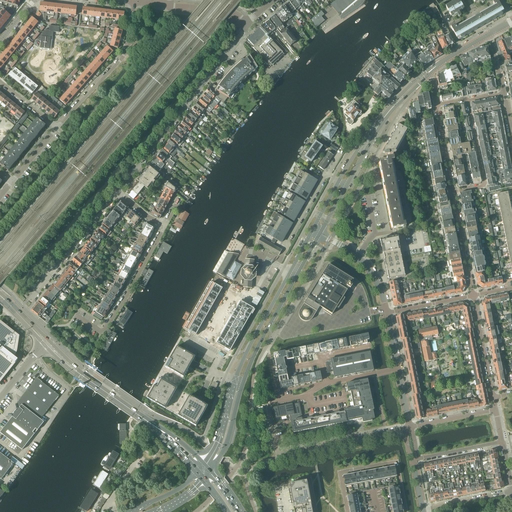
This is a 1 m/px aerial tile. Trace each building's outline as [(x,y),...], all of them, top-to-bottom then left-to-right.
[(300,6),(295,0),(291,0),(289,2),(295,10),(300,6)] [(304,3),(301,0),(295,0),(300,6),(303,10),(305,9),(302,5),(304,3)] [(335,0),(330,5),(335,11),(338,14),(340,12),(341,14),(340,15),(340,16),(339,17),(339,18),(339,19),(340,20),(360,6),(361,5),(362,4),(363,3),(363,2),(364,1),(364,0),(335,0)] [(455,0),(445,6),(447,9),(451,16),(464,9),(458,0),(455,0)] [(480,13),(477,15),(473,17),(470,18),(471,19),(457,28),(455,24),(450,27),(457,38),(459,36),(461,39),(477,29),(480,28),(483,26),(492,20),(502,15),(501,12),(503,11),(497,0),(496,0),(493,2),(495,6),(480,14),(480,13)] [(295,10),(289,2),(284,6),(285,7),(295,21),(297,20),(298,20),(292,13),(295,10)] [(47,12),(47,3),(40,3),(39,11),(36,15),(39,17),(42,13),(44,14),(44,11),(47,12)] [(47,3),(47,12),(46,16),(54,17),(54,13),(55,4),(47,3)] [(62,5),(61,13),(60,17),(68,18),(69,14),(70,6),(62,5)] [(70,6),(69,14),(76,15),(77,7),(70,6)] [(295,21),(285,7),(283,8),(282,8),(280,9),(280,11),(275,15),(276,15),(286,28),(295,21)] [(0,14),(7,20),(11,16),(3,10),(0,13),(0,14)] [(324,15),(321,11),(314,17),(310,20),(316,28),(324,21),(321,17),(324,15)] [(286,28),(276,15),(269,20),(269,21),(285,40),(290,46),(294,43),(297,41),(288,30),(286,28)] [(428,35),(433,33),(426,16),(421,19),(428,35)] [(32,17),(28,22),(34,27),(38,22),(32,17)] [(285,40),(269,21),(268,22),(267,22),(267,21),(266,21),(265,21),(263,23),(273,34),(275,33),(281,40),(281,39),(283,42),(285,40)] [(34,27),(28,22),(25,26),(31,31),(34,27)] [(273,34),(263,23),(261,25),(261,26),(261,27),(259,28),(260,29),(273,43),(275,41),(271,36),(273,34)] [(59,32),(59,29),(59,26),(49,25),(49,29),(45,29),(37,39),(40,41),(41,41),(40,48),(49,49),(50,40),(52,40),(53,32),(59,32)] [(31,31),(25,26),(21,31),(27,36),(31,31)] [(282,52),(273,43),(260,29),(259,29),(248,40),(252,44),(251,46),(258,53),(257,54),(270,68),(272,65),(272,66),(284,55),(282,53),(282,52)] [(448,46),(443,34),(441,30),(434,32),(436,37),(437,37),(442,50),(445,48),(446,49),(447,48),(447,47),(448,46)] [(21,31),(17,36),(23,41),(27,36),(21,31)] [(454,43),(448,32),(443,34),(448,46),(450,45),(452,45),(453,44),(453,43),(454,43)] [(17,36),(13,40),(19,45),(23,41),(17,36)] [(511,45),(509,38),(503,41),(508,54),(511,52),(511,45)] [(508,54),(503,41),(502,41),(501,39),(498,41),(505,61),(510,58),(508,54)] [(19,45),(13,40),(10,45),(15,50),(19,45)] [(286,52),(275,41),(273,43),(282,52),(282,53),(284,55),(286,52)] [(440,50),(438,46),(436,48),(433,44),(426,48),(426,49),(433,60),(442,55),(440,50)] [(10,45),(6,50),(12,55),(15,50),(10,45)] [(103,51),(109,56),(113,51),(107,46),(103,51)] [(418,61),(414,56),(409,48),(409,46),(407,46),(408,49),(407,50),(408,51),(403,56),(413,66),(413,65),(415,66),(416,64),(416,63),(418,61)] [(481,48),(484,62),(487,62),(487,60),(491,59),(487,46),(481,48)] [(484,62),(481,48),(475,50),(478,62),(481,61),(481,63),(484,62)] [(426,49),(421,52),(428,63),(433,60),(426,49)] [(6,50),(2,54),(8,59),(12,55),(6,50)] [(475,50),(468,53),(471,59),(471,60),(472,66),(475,66),(475,64),(478,64),(478,62),(475,50)] [(109,56),(103,51),(99,55),(105,60),(109,56)] [(421,52),(414,56),(418,61),(421,67),(428,63),(421,52)] [(468,53),(463,56),(467,62),(468,65),(468,66),(472,66),(471,59),(468,53)] [(105,60),(99,55),(95,60),(101,65),(105,60)] [(218,86),(217,87),(215,90),(228,97),(230,98),(231,98),(234,93),(238,88),(242,83),(247,79),(246,77),(250,74),(253,72),(258,68),(249,55),(247,57),(243,59),(240,62),(237,64),(235,66),(232,69),(229,72),(227,74),(224,78),(221,81),(220,83),(218,86)] [(413,66),(403,56),(401,58),(400,58),(398,60),(400,61),(408,70),(410,69),(411,69),(413,67),(413,66)] [(467,62),(463,56),(459,58),(462,63),(464,67),(468,65),(467,62)] [(380,69),(380,70),(383,66),(376,59),(373,62),(380,68),(380,69)] [(95,60),(91,64),(97,69),(101,65),(95,60)] [(397,67),(396,68),(405,78),(411,72),(408,70),(400,61),(398,63),(399,65),(398,66),(398,65),(396,67),(397,67)] [(405,78),(396,68),(389,62),(384,67),(390,74),(400,83),(403,80),(405,78)] [(464,67),(462,63),(456,66),(460,72),(459,73),(460,77),(464,75),(466,74),(465,72),(467,72),(464,67)] [(91,64),(87,69),(93,74),(97,69),(91,64)] [(380,70),(380,69),(374,64),(366,72),(380,84),(373,92),(377,95),(381,91),(389,98),(392,94),(391,93),(394,89),(395,90),(399,86),(397,84),(380,70)] [(460,77),(459,73),(455,67),(452,68),(451,68),(450,68),(450,70),(449,70),(454,81),(459,79),(458,77),(460,77)] [(14,79),(20,72),(15,68),(13,71),(12,72),(11,71),(8,75),(14,79)] [(93,74),(87,69),(83,73),(89,78),(93,74)] [(444,73),(443,73),(447,85),(454,83),(454,81),(449,70),(447,71),(445,71),(444,72),(444,73)] [(24,75),(20,72),(14,79),(18,83),(24,75)] [(83,73),(79,78),(85,83),(89,78),(83,73)] [(447,85),(443,73),(441,75),(439,74),(438,75),(437,76),(437,77),(439,89),(447,87),(447,85)] [(462,79),(460,79),(461,84),(463,84),(463,83),(471,81),(469,74),(466,75),(467,79),(463,80),(462,79)] [(22,87),(29,79),(24,75),(18,83),(22,87)] [(85,83),(79,78),(75,82),(81,87),(85,83)] [(360,88),(363,84),(356,78),(353,82),(360,88)] [(27,90),(33,83),(29,79),(22,87),(27,90)] [(75,82),(71,86),(77,92),(81,87),(75,82)] [(38,87),(33,83),(27,90),(32,94),(38,87)] [(215,90),(217,87),(213,84),(209,89),(221,101),(223,103),(228,97),(215,90)] [(453,93),(449,94),(441,96),(442,101),(466,96),(463,84),(460,85),(461,89),(462,92),(459,92),(455,93),(453,93)] [(77,92),(71,86),(67,91),(73,96),(77,92)] [(209,89),(205,94),(217,105),(221,101),(209,89)] [(73,96),(67,91),(63,95),(69,101),(73,96)] [(36,103),(41,96),(36,92),(31,99),(36,103)] [(422,95),(422,96),(425,110),(428,110),(429,114),(432,113),(428,93),(425,94),(424,93),(423,93),(422,95)] [(217,105),(205,94),(202,98),(213,108),(214,108),(217,105)] [(69,101),(63,95),(59,100),(65,105),(69,101)] [(46,100),(41,96),(36,103),(40,107),(46,100)] [(6,97),(2,103),(6,106),(11,101),(6,97)] [(213,108),(202,98),(199,102),(210,113),(218,121),(219,119),(215,115),(211,111),(213,108)] [(51,104),(46,100),(40,107),(45,111),(51,104)] [(11,101),(6,106),(11,110),(15,105),(11,101)] [(210,113),(199,102),(195,107),(203,114),(205,111),(208,114),(210,113)] [(359,116),(361,113),(361,111),(357,108),(359,106),(355,103),(350,108),(349,107),(347,110),(348,111),(345,115),(345,116),(347,118),(345,120),(347,122),(347,123),(349,125),(351,125),(353,122),(353,121),(357,115),(359,116)] [(55,108),(51,104),(45,111),(50,114),(55,108)] [(20,108),(15,105),(11,110),(15,114),(20,108)] [(444,114),(456,112),(455,105),(442,108),(444,114)] [(203,114),(195,107),(191,111),(202,120),(203,120),(205,117),(205,116),(203,114)] [(20,108),(15,114),(14,116),(19,120),(25,112),(20,108)] [(60,112),(55,108),(50,114),(54,118),(60,112)] [(410,119),(407,119),(408,125),(414,124),(413,120),(416,120),(416,119),(413,108),(410,109),(410,110),(408,110),(410,119)] [(202,120),(191,111),(188,116),(198,125),(201,122),(202,120)] [(458,118),(456,112),(444,114),(445,120),(458,118)] [(28,116),(25,114),(18,122),(21,124),(28,116)] [(198,125),(188,116),(185,120),(191,126),(193,128),(194,129),(198,125)] [(384,155),(393,154),(395,154),(406,134),(405,133),(407,130),(405,129),(406,126),(405,121),(404,116),(402,117),(401,119),(397,125),(382,152),(384,154),(384,155)] [(31,127),(28,131),(36,137),(38,135),(37,134),(38,133),(42,128),(42,127),(43,128),(45,125),(37,118),(37,119),(35,122),(34,122),(30,127),(31,127)] [(459,124),(458,118),(445,120),(446,127),(459,124)] [(185,120),(181,125),(190,132),(191,130),(191,129),(190,128),(191,126),(185,120)] [(422,128),(433,126),(433,124),(434,123),(433,121),(432,120),(422,122),(422,123),(420,123),(421,128),(422,128)] [(20,125),(17,123),(11,131),(14,133),(20,125)] [(326,137),(329,140),(335,132),(335,131),(337,129),(336,128),(337,128),(335,127),(334,127),(330,124),(328,127),(327,127),(326,127),(325,128),(325,129),(325,130),(325,131),(322,135),(323,135),(322,136),(325,138),(326,137)] [(459,124),(446,127),(448,133),(460,131),(459,124)] [(190,132),(181,125),(177,129),(186,136),(190,132)] [(434,126),(433,126),(422,128),(423,135),(435,132),(434,126)] [(177,129),(174,134),(183,142),(184,142),(188,138),(186,136),(177,129)] [(12,133),(9,131),(8,133),(2,140),(5,142),(12,133)] [(22,139),(19,142),(27,148),(29,146),(28,145),(29,144),(32,140),(33,138),(34,139),(36,137),(28,131),(26,134),(25,133),(21,138),(22,139)] [(461,137),(460,131),(448,133),(449,140),(461,137)] [(437,139),(435,132),(423,135),(424,141),(437,139)] [(355,136),(352,133),(345,141),(348,144),(355,136)] [(183,142),(174,134),(170,139),(180,146),(183,142)] [(463,144),(461,137),(449,140),(450,146),(463,144)] [(166,144),(174,150),(176,152),(178,154),(183,158),(185,156),(180,152),(175,148),(174,147),(176,145),(170,139),(166,144)] [(438,145),(437,139),(424,141),(425,147),(438,145)] [(322,146),(315,141),(309,149),(317,154),(322,146)] [(12,150),(10,153),(18,159),(19,157),(19,156),(20,155),(23,151),(24,150),(25,150),(27,148),(19,142),(17,145),(16,144),(12,149),(12,150)] [(468,142),(463,144),(450,146),(452,157),(461,155),(467,154),(475,152),(472,142),(468,142)] [(176,152),(174,150),(166,144),(164,147),(163,149),(170,155),(173,157),(176,152)] [(439,152),(438,145),(425,147),(427,154),(439,152)] [(161,150),(159,154),(173,165),(174,163),(170,159),(171,157),(169,155),(162,149),(162,150),(161,150)] [(311,162),(317,154),(309,149),(303,157),(311,162)] [(328,152),(318,166),(323,170),(333,155),(328,152)] [(440,158),(439,152),(427,154),(428,160),(440,158)] [(0,164),(0,163),(0,164),(8,171),(10,168),(9,168),(10,167),(14,162),(15,161),(16,162),(18,159),(10,153),(7,156),(7,155),(2,161),(3,161),(1,164),(0,164)] [(156,157),(155,158),(156,158),(163,163),(167,167),(168,165),(172,167),(173,165),(159,154),(156,157)] [(388,157),(381,158),(381,162),(379,163),(392,229),(406,226),(405,222),(402,223),(393,172),(395,172),(394,166),(393,157),(388,158),(388,157)] [(172,171),(163,163),(156,158),(155,160),(154,160),(153,160),(153,161),(153,162),(152,162),(161,169),(163,167),(170,173),(172,171)] [(442,164),(440,158),(428,160),(429,167),(442,164)] [(159,171),(161,169),(152,162),(152,163),(151,163),(150,164),(151,165),(150,165),(149,166),(163,178),(165,176),(159,171)] [(442,164),(429,167),(430,173),(443,171),(442,164)] [(163,178),(149,166),(137,180),(145,187),(148,189),(155,181),(158,184),(163,178)] [(312,178),(305,174),(301,171),(297,178),(313,187),(317,180),(312,178)] [(443,171),(430,173),(432,179),(444,177),(443,171)] [(444,177),(432,179),(433,186),(445,183),(444,177)] [(313,187),(297,178),(293,184),(309,193),(313,187)] [(135,183),(133,185),(140,191),(143,187),(143,188),(145,187),(137,180),(136,181),(135,182),(135,183)] [(176,188),(166,180),(163,186),(174,192),(176,188)] [(445,183),(433,186),(434,192),(446,189),(445,183)] [(309,193),(293,184),(290,190),(301,197),(306,200),(309,193)] [(140,191),(133,185),(129,189),(130,189),(137,195),(140,191)] [(174,192),(163,186),(162,186),(161,188),(165,190),(163,193),(171,198),(171,197),(172,197),(173,195),(172,195),(174,192)] [(137,195),(130,189),(128,191),(127,191),(127,192),(126,193),(133,200),(137,195)] [(446,189),(434,192),(435,198),(448,195),(446,189)] [(471,194),(471,191),(460,193),(461,199),(473,197),(472,193),(471,194)] [(171,198),(163,193),(160,199),(168,203),(169,201),(170,200),(171,199),(171,198)] [(304,202),(300,199),(288,193),(285,199),(301,208),(304,202)] [(449,202),(448,195),(435,198),(436,204),(449,202)] [(157,196),(154,202),(157,204),(158,203),(165,208),(165,207),(166,207),(167,206),(167,205),(168,203),(160,199),(157,196)] [(473,197),(461,199),(462,205),(473,203),(473,200),(474,200),(473,197)] [(301,208),(285,199),(281,205),(297,215),(301,208)] [(117,206),(124,212),(126,209),(127,208),(120,202),(117,206)] [(450,208),(449,202),(436,204),(438,210),(450,208)] [(165,209),(165,208),(158,203),(157,204),(155,207),(151,205),(150,206),(154,209),(162,213),(163,211),(164,211),(165,209)] [(475,203),(473,203),(462,205),(463,212),(475,209),(475,206),(474,206),(474,205),(476,205),(476,203),(475,203)] [(293,221),(297,215),(281,205),(277,212),(289,219),(293,221)] [(124,212),(117,206),(115,206),(115,207),(115,209),(114,209),(113,209),(112,210),(112,212),(120,217),(124,212)] [(511,213),(511,211),(511,210),(511,207),(511,208),(500,210),(501,215),(511,213)] [(450,208),(438,210),(439,216),(451,214),(450,208)] [(162,214),(162,213),(154,209),(152,213),(150,212),(149,213),(159,219),(161,216),(162,215),(162,214)] [(476,212),(475,209),(463,212),(464,217),(475,215),(475,212),(476,212)] [(111,214),(109,215),(117,221),(120,217),(112,212),(111,211),(111,212),(111,214)] [(131,211),(130,212),(127,215),(126,218),(125,218),(128,220),(124,225),(123,227),(124,228),(136,215),(131,211)] [(173,227),(180,231),(189,214),(182,211),(173,227)] [(288,221),(280,217),(276,214),(272,221),(288,230),(292,223),(288,221)] [(451,214),(439,216),(440,223),(452,220),(451,214)] [(117,221),(109,215),(108,215),(107,216),(107,218),(106,218),(105,219),(105,221),(112,227),(113,226),(115,227),(117,224),(115,223),(117,221)] [(141,219),(136,215),(124,228),(126,230),(131,225),(134,227),(136,224),(141,219)] [(475,215),(464,217),(465,223),(477,221),(476,215),(475,215)] [(454,227),(452,220),(440,223),(441,229),(454,227)] [(112,227),(105,221),(102,225),(109,230),(112,227)] [(288,230),(272,221),(269,227),(285,236),(288,230)] [(145,222),(142,227),(144,228),(151,233),(152,233),(153,233),(154,231),(153,230),(154,228),(145,222)] [(100,227),(99,229),(106,235),(108,236),(111,232),(109,231),(109,230),(102,225),(100,227)] [(285,236),(269,227),(265,233),(281,243),(285,236)] [(454,227),(441,229),(442,236),(455,233),(454,227)] [(151,233),(144,228),(142,232),(138,229),(136,232),(148,239),(150,236),(151,236),(152,234),(151,233)] [(105,236),(98,230),(97,231),(96,231),(95,232),(95,233),(95,234),(94,234),(101,240),(105,236)] [(420,231),(411,233),(411,234),(411,235),(419,234),(420,241),(422,241),(422,240),(420,231)] [(136,232),(135,234),(139,236),(137,239),(145,244),(146,243),(147,243),(148,242),(147,241),(148,239),(136,232)] [(456,240),(455,233),(442,236),(444,242),(456,240)] [(98,245),(101,240),(94,234),(93,235),(93,236),(91,239),(98,245)] [(484,235),(481,236),(468,238),(469,243),(481,241),(484,240),(483,237),(484,237),(484,235)] [(257,243),(261,246),(278,256),(282,250),(260,238),(257,243)] [(98,245),(91,239),(90,240),(89,240),(88,241),(88,242),(87,243),(94,249),(98,245)] [(130,239),(128,241),(143,249),(144,247),(145,246),(146,245),(145,244),(137,239),(135,242),(130,239)] [(457,246),(456,240),(444,242),(445,248),(457,246)] [(481,241),(469,243),(470,248),(483,246),(483,243),(485,243),(484,240),(481,241)] [(128,241),(127,243),(133,247),(132,249),(140,254),(141,254),(142,252),(142,251),(143,249),(128,241)] [(163,242),(153,259),(158,261),(163,252),(167,254),(171,247),(163,242)] [(87,243),(83,247),(83,248),(91,253),(95,257),(96,258),(98,257),(93,253),(94,253),(92,252),(94,249),(87,243)] [(396,245),(381,247),(383,253),(384,258),(388,279),(402,277),(398,255),(397,251),(396,245)] [(459,252),(457,246),(445,248),(446,255),(459,252)] [(91,253),(83,248),(82,249),(81,249),(80,250),(80,251),(80,252),(79,252),(89,260),(91,257),(89,255),(91,253)] [(128,252),(127,254),(128,254),(137,260),(138,258),(139,257),(140,256),(140,254),(132,249),(130,248),(128,252)] [(122,251),(120,253),(123,254),(122,257),(124,259),(134,265),(134,264),(136,264),(136,263),(136,261),(137,260),(128,254),(127,254),(125,253),(123,251),(122,251)] [(89,260),(79,252),(78,253),(78,254),(76,257),(83,263),(85,261),(86,262),(89,260)] [(459,252),(446,255),(447,261),(460,259),(459,252)] [(233,261),(236,254),(230,253),(218,274),(224,277),(225,275),(233,280),(241,266),(233,261)] [(83,263),(76,257),(74,259),(73,259),(73,260),(73,261),(72,261),(80,268),(84,264),(83,263)] [(120,261),(121,260),(117,258),(116,261),(131,270),(132,268),(134,267),(134,266),(134,265),(124,259),(122,262),(120,261)] [(245,259),(243,287),(252,288),(252,287),(254,260),(245,259)] [(80,268),(72,261),(71,262),(70,263),(70,264),(68,266),(76,272),(77,270),(78,271),(80,268)] [(115,261),(114,263),(122,267),(120,271),(128,275),(130,275),(131,273),(130,272),(131,270),(115,261)] [(299,313),(299,314),(299,315),(299,316),(299,317),(300,317),(300,318),(301,319),(301,320),(302,320),(303,321),(304,321),(305,321),(306,321),(307,321),(308,321),(309,321),(310,321),(310,320),(311,320),(311,319),(312,319),(312,318),(313,318),(313,317),(315,313),(317,314),(318,312),(319,313),(323,312),(325,310),(332,314),(336,307),(338,309),(345,298),(343,297),(347,290),(348,287),(350,288),(350,289),(350,288),(351,288),(352,285),(353,285),(351,284),(352,282),(354,280),(329,264),(307,299),(306,301),(305,301),(300,310),(300,311),(299,311),(299,312),(299,313)] [(74,274),(76,272),(68,266),(67,268),(66,268),(65,269),(65,270),(64,271),(74,278),(76,275),(74,274)] [(111,269),(110,272),(113,274),(125,280),(126,279),(128,278),(129,276),(128,275),(120,271),(119,274),(114,271),(111,269)] [(138,287),(144,290),(154,272),(148,269),(138,287)] [(462,270),(450,272),(451,278),(455,277),(463,276),(462,270)] [(74,278),(64,271),(63,271),(62,272),(62,273),(61,276),(68,281),(69,280),(71,282),(74,278)] [(196,290),(203,294),(212,276),(205,272),(196,290)] [(113,274),(112,276),(116,278),(114,281),(122,286),(123,286),(124,285),(125,284),(125,282),(125,280),(113,274)] [(68,281),(61,276),(59,278),(58,278),(57,279),(57,280),(66,288),(68,285),(66,283),(68,281)] [(66,288),(57,280),(56,281),(55,282),(55,283),(53,285),(59,291),(60,291),(61,290),(63,291),(66,288)] [(109,282),(107,284),(120,291),(121,289),(122,288),(123,287),(122,286),(114,281),(113,284),(109,282)] [(212,282),(208,289),(218,295),(219,296),(221,292),(220,292),(222,288),(212,282)] [(59,291),(53,285),(52,284),(50,287),(49,287),(47,289),(47,290),(47,291),(56,297),(58,295),(57,294),(58,292),(60,294),(61,292),(60,291),(59,291)] [(107,284),(106,286),(110,289),(108,291),(116,296),(118,296),(119,294),(118,293),(120,291),(107,284)] [(456,287),(453,287),(454,294),(462,292),(466,287),(466,286),(465,285),(456,287)] [(208,289),(204,296),(215,302),(214,302),(215,302),(217,299),(216,298),(218,295),(208,289)] [(45,293),(42,297),(49,303),(52,300),(53,301),(56,297),(47,291),(46,291),(45,292),(45,293)] [(103,292),(102,294),(113,302),(114,300),(115,299),(116,298),(116,296),(108,291),(106,294),(103,292)] [(98,292),(96,294),(103,299),(102,302),(110,307),(110,306),(111,306),(112,305),(111,304),(113,302),(102,294),(98,292)] [(204,296),(200,302),(211,308),(211,309),(214,305),(213,305),(214,302),(215,302),(204,296)] [(49,303),(42,297),(41,297),(40,299),(40,300),(39,301),(46,307),(49,303)] [(490,297),(485,298),(481,303),(482,306),(489,305),(489,304),(489,302),(491,301),(490,297)] [(110,307),(102,302),(100,305),(96,302),(90,299),(89,301),(90,301),(106,312),(110,307)] [(36,304),(35,306),(46,315),(48,313),(44,310),(46,307),(39,301),(38,302),(37,302),(36,303),(36,304)] [(106,312),(90,301),(88,303),(91,305),(91,306),(93,307),(93,306),(97,309),(95,312),(103,317),(106,312)] [(200,302),(197,309),(207,315),(208,316),(210,312),(209,311),(211,309),(211,308),(200,302)] [(221,339),(218,344),(227,349),(228,348),(231,350),(239,336),(237,335),(238,333),(239,334),(241,332),(239,331),(240,329),(242,330),(244,325),(243,325),(244,324),(245,324),(252,312),(251,311),(252,308),(242,302),(239,307),(237,306),(234,312),(235,313),(233,317),(231,317),(228,322),(229,323),(224,333),(223,332),(219,338),(221,339)] [(464,302),(457,303),(459,311),(462,310),(466,304),(464,302)] [(466,304),(462,310),(463,314),(470,312),(469,305),(466,304)] [(46,315),(35,306),(33,308),(32,308),(31,309),(31,310),(31,311),(38,316),(40,314),(46,319),(47,317),(48,317),(46,315)] [(127,307),(116,323),(121,327),(132,310),(127,307)] [(442,308),(432,310),(433,314),(437,313),(438,317),(443,316),(442,308)] [(197,309),(193,316),(203,322),(204,322),(206,319),(205,318),(207,315),(197,309)] [(432,310),(427,311),(429,319),(438,317),(437,313),(433,314),(432,310)] [(406,314),(404,314),(405,319),(407,318),(408,321),(413,320),(411,312),(406,313),(406,314)] [(397,316),(396,317),(397,322),(405,321),(404,319),(405,319),(404,314),(403,315),(403,314),(397,315),(397,316)] [(193,316),(189,322),(200,328),(199,328),(200,329),(202,325),(203,322),(193,316)] [(16,350),(17,340),(18,336),(0,322),(0,368),(6,373),(14,362),(15,363),(18,359),(12,355),(13,353),(14,354),(15,353),(15,352),(15,351),(16,350)] [(189,322),(185,329),(196,335),(197,335),(199,332),(198,331),(199,328),(200,328),(189,322)] [(407,324),(398,326),(399,333),(407,331),(406,327),(408,326),(407,324)] [(420,338),(431,336),(438,334),(436,326),(418,330),(420,338)] [(102,349),(107,352),(117,335),(112,332),(102,349)] [(368,336),(361,337),(362,345),(363,346),(370,344),(368,336)] [(432,340),(431,336),(420,338),(424,361),(432,360),(431,353),(430,353),(428,340),(432,340)] [(349,338),(342,340),(344,348),(344,350),(351,348),(349,339),(349,338)] [(356,338),(349,339),(351,348),(357,347),(357,346),(356,338)] [(325,343),(318,344),(319,353),(326,352),(325,343)] [(411,343),(403,344),(404,351),(412,349),(411,343)] [(312,345),(305,347),(306,353),(307,356),(314,354),(312,345)] [(154,385),(147,398),(160,406),(165,409),(178,416),(196,426),(208,406),(202,403),(193,398),(193,397),(189,395),(177,388),(183,377),(188,369),(189,367),(190,366),(195,357),(190,354),(177,346),(169,359),(154,385)] [(305,347),(298,348),(300,357),(301,357),(301,358),(304,357),(304,356),(307,356),(306,353),(305,347)] [(298,348),(292,350),(294,358),(296,358),(297,359),(299,358),(299,357),(300,357),(298,348)] [(412,349),(404,351),(406,359),(414,357),(412,349)] [(292,350),(285,351),(285,352),(286,357),(287,358),(287,360),(290,359),(294,358),(292,350)] [(274,354),(274,356),(275,358),(275,359),(284,357),(286,357),(285,352),(285,351),(274,353),(274,354)] [(331,362),(325,363),(327,371),(331,370),(331,373),(333,372),(334,378),(356,373),(359,373),(366,372),(366,371),(372,370),(374,370),(370,352),(368,352),(365,353),(362,353),(356,354),(356,355),(330,360),(331,362)] [(275,359),(276,366),(285,364),(284,357),(275,359)] [(416,369),(408,371),(409,377),(417,376),(416,369)] [(309,374),(302,375),(304,384),(311,383),(309,374)] [(419,382),(417,376),(409,377),(411,384),(419,382)] [(37,379),(25,395),(22,398),(21,398),(18,402),(17,403),(19,408),(17,411),(16,410),(14,413),(15,414),(12,417),(11,417),(12,417),(12,418),(0,433),(22,450),(44,422),(40,419),(43,415),(58,396),(37,379)] [(292,423),(291,423),(292,425),(293,431),(293,432),(293,433),(318,427),(347,422),(347,421),(357,419),(358,421),(360,420),(360,418),(362,418),(363,422),(364,422),(372,421),(372,419),(374,418),(373,410),(374,409),(373,406),(373,405),(372,403),(369,386),(369,385),(368,383),(367,379),(359,381),(356,381),(346,384),(348,392),(349,392),(350,392),(353,407),(352,407),(344,409),(343,409),(343,412),(339,413),(339,411),(334,412),(334,414),(328,415),(326,416),(325,414),(321,415),(321,417),(312,418),(312,417),(307,418),(307,419),(303,420),(302,420),(302,418),(301,418),(295,419),(295,422),(292,423)] [(291,380),(280,383),(281,389),(292,386),(291,380)] [(420,389),(419,382),(411,384),(412,390),(420,389)] [(480,406),(479,402),(478,402),(477,399),(475,399),(474,398),(472,399),(473,408),(478,407),(478,406),(480,406)] [(420,400),(413,401),(414,408),(422,406),(420,400)] [(294,414),(292,404),(292,403),(274,407),(276,418),(289,415),(294,414)] [(294,415),(290,415),(290,420),(291,420),(292,423),(295,422),(295,419),(301,418),(301,416),(302,416),(299,403),(292,405),(294,415)] [(423,413),(422,406),(414,408),(415,415),(423,413)] [(9,459),(0,452),(0,478),(1,479),(14,463),(22,470),(25,466),(12,456),(9,459)] [(103,467),(109,470),(117,458),(111,454),(103,467)] [(92,485),(99,489),(108,475),(101,471),(92,485)] [(357,484),(355,473),(349,475),(350,485),(357,484)] [(298,482),(289,483),(291,495),(293,507),(294,509),(301,507),(301,510),(312,508),(309,492),(308,487),(307,481),(306,480),(298,482)] [(80,508),(85,511),(97,493),(91,489),(80,508)]
